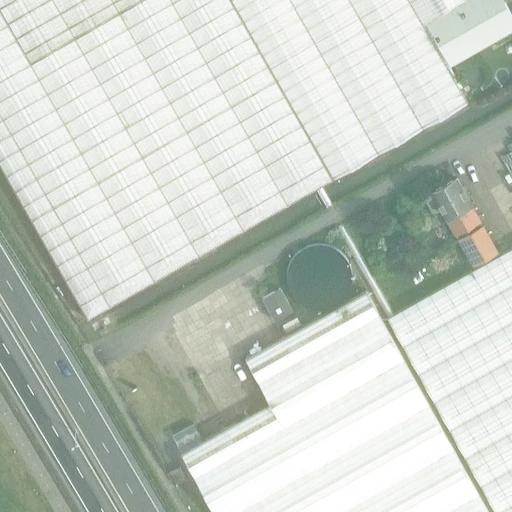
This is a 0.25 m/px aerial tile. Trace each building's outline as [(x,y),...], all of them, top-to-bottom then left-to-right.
[(0,0),(0,166),(28,216),(86,318),(470,101),(450,65),(425,20),(460,0),(0,0)] [(460,0),(425,20),(450,65),(511,29),(511,16),(511,15),(502,0),(460,0)] [(457,181),(425,199),(432,212),(439,208),(471,266),(496,252),(457,181)] [(498,255),(387,316),(495,511),(511,511),(511,246),(510,248),(498,255)] [(279,288),(262,298),(274,319),(291,310),(279,288)] [(193,422),(171,435),(181,452),(194,475),(403,358),(366,290),(274,341),(263,347),(245,357),(270,402),(224,428),(205,439),(203,440),(193,422)] [(488,511),(403,358),(194,475),(214,511),(488,511)] [(180,466),(168,472),(170,475),(171,475),(175,485),(186,479),(180,466)]
